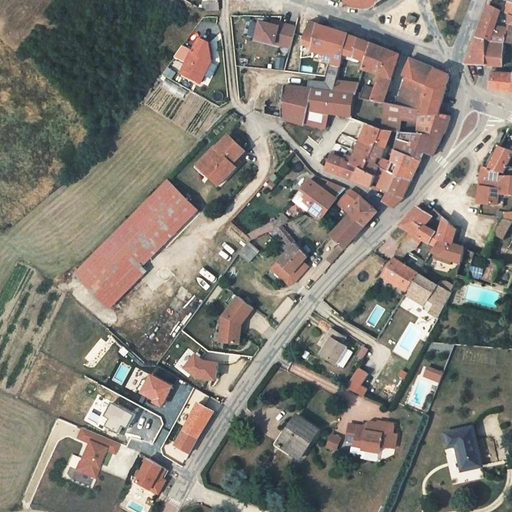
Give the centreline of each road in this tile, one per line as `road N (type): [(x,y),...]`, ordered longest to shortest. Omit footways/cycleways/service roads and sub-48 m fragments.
road 1 (unclassified): [(171,511),(254,370),(393,216)]
road 2 (residential): [(393,216),(236,105),(225,0)]
